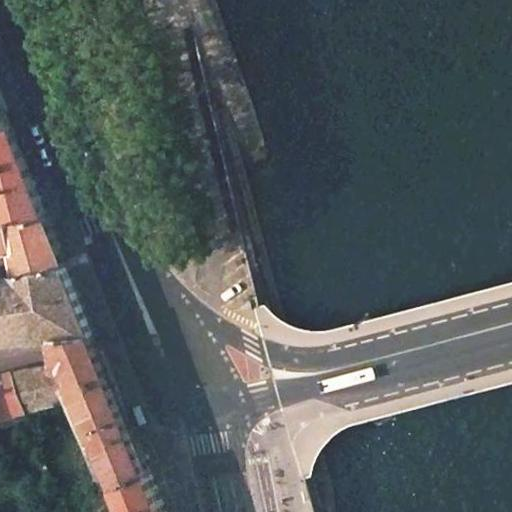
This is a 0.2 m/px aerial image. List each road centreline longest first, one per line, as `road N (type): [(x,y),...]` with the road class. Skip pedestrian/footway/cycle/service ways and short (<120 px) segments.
road 1 (primary): [(188,413),(133,297),(16,0)]
road 2 (primary): [(188,413),(511,331)]
